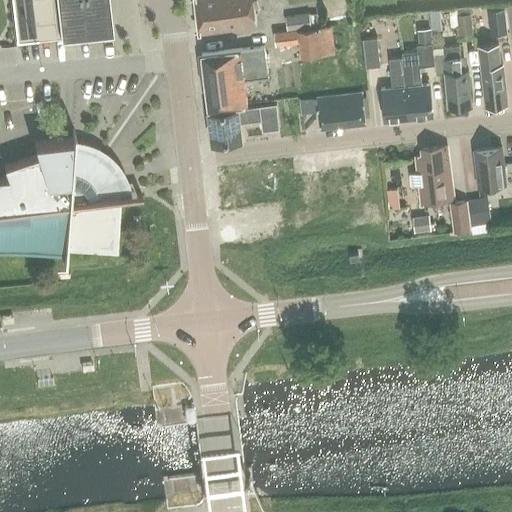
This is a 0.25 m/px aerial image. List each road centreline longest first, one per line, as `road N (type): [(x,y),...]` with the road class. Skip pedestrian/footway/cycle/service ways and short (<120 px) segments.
road 1 (residential): [(189,163),(511,127)]
road 2 (secondary): [(0,349),(205,327)]
road 3 (tertiary): [(227,511),(205,327)]
road 4 (secondary): [(511,275),(441,282),(334,308)]
road 5 (secondary): [(334,308),(447,309),(511,300)]
road 6 (unclassified): [(189,163),(177,47),(161,0)]
road 7 (unclassified): [(205,327),(189,163)]
road 8 (secondary): [(205,327),(334,308)]
